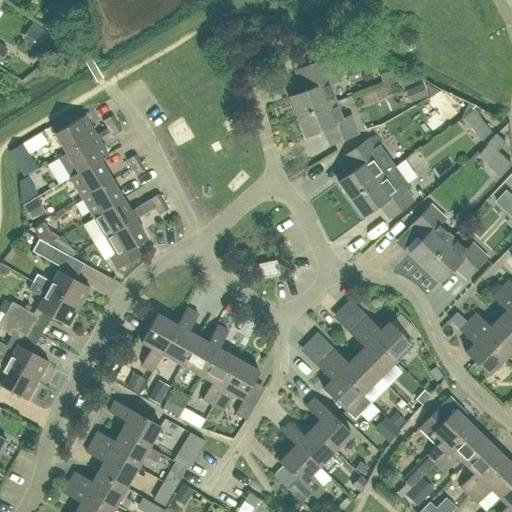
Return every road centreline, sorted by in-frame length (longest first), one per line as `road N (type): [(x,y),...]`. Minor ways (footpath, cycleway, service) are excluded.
road 1 (residential): [(25,511),(58,412),(130,284),(198,241)]
road 2 (residential): [(511,425),(454,373),(420,301),(385,279),(333,273)]
road 3 (residential): [(208,494),(278,373),(274,320)]
road 4 (residential): [(198,241),(146,134),(109,91)]
